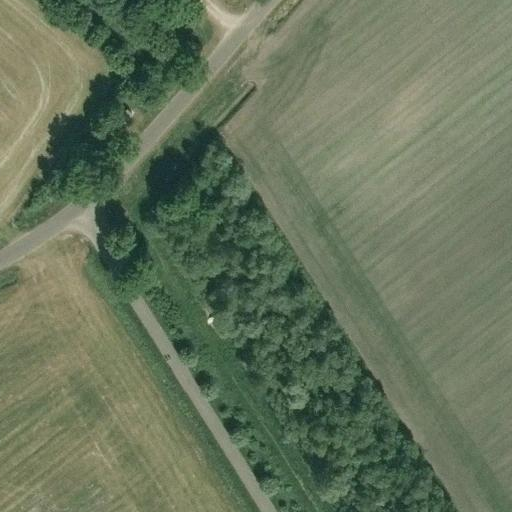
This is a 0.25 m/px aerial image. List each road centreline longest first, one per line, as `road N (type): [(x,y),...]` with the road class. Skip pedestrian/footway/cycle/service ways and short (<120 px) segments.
road 1 (unclassified): [(271,511),(81,212)]
road 2 (unclassified): [(81,212),(270,0)]
